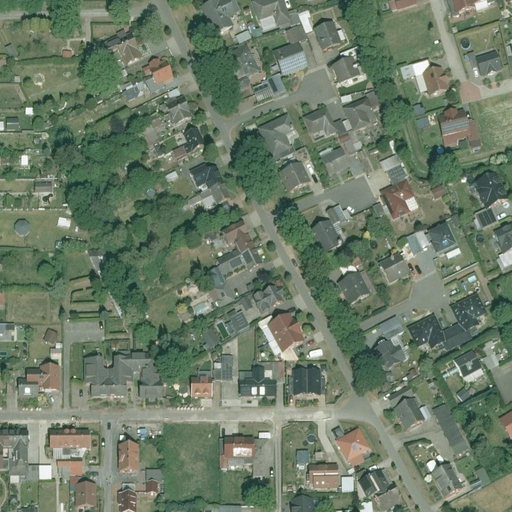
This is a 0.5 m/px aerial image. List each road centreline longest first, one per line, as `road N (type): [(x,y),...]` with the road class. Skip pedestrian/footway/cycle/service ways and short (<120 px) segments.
road 1 (residential): [(159,0),(362,408)]
road 2 (residential): [(362,408),(343,415),(107,417)]
road 3 (residential): [(159,0),(141,12),(0,15)]
road 4 (residential): [(511,85),(468,92),(434,0)]
road 5 (residential): [(362,408),(429,511)]
